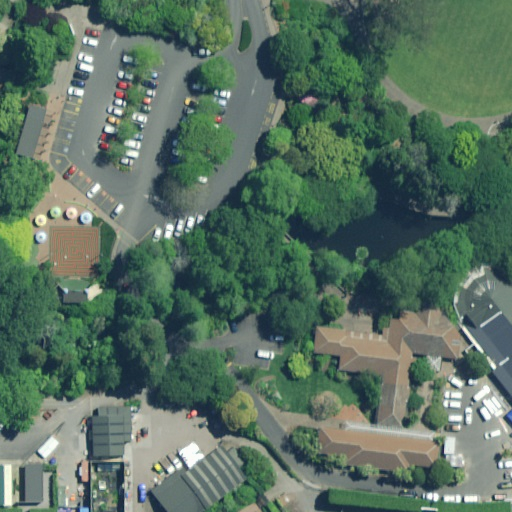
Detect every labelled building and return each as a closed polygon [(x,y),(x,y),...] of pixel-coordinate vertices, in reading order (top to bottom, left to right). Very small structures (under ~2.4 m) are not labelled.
[(32,160),(46,110),(29,105),(14,155),(32,160)] [(511,266),(510,263),(444,314),(511,401),(511,266)] [(98,281),(46,279),(45,304),(97,305),(98,281)] [(456,360),(460,337),(441,311),(381,305),(378,333),(311,327),(308,353),(334,356),(333,365),(373,369),(368,423),(403,427),(410,356),(456,360)] [(126,417),(85,417),(86,456),(126,455),(126,417)] [(439,442),(318,427),(315,453),(340,456),(338,466),(403,475),(405,465),(435,468),(439,442)] [(181,467),(148,491),(164,511),(198,511),(243,479),(218,446),(184,471),(181,467)] [(38,465),(25,466),(27,496),(40,495),(38,465)]
